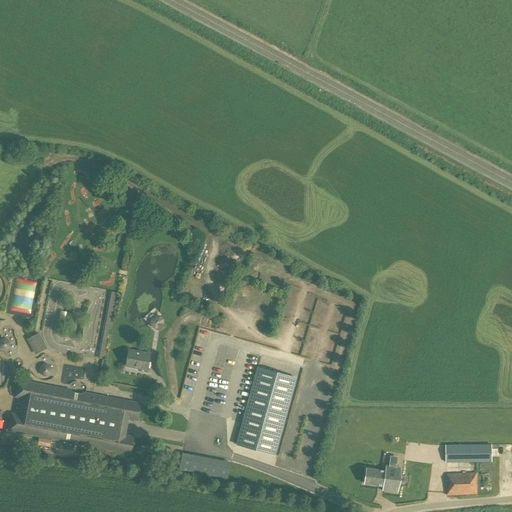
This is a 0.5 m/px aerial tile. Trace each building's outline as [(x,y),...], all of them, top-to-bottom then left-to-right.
[(19,279),(13,309),(33,313),(39,282),(19,279)] [(111,330),(112,323),(110,322),(116,293),(110,291),(97,358),(103,359),(109,330),(111,330)] [(147,370),(150,354),(128,350),(125,366),(147,370)] [(296,378),(257,367),(236,444),(275,455),(296,378)] [(137,420),(140,404),(18,383),(15,399),(21,400),(18,418),(12,417),(9,432),(132,453),(134,438),(125,436),(128,418),(133,419),(137,420)] [(6,418),(7,410),(0,408),(0,437),(5,439),(9,419),(6,418)] [(445,463),(492,462),(491,444),(445,445),(445,463)] [(184,456),(181,470),(232,479),(234,465),(184,456)] [(412,469),(413,459),(403,458),(402,468),(386,466),(386,472),(366,469),(364,484),(384,486),(383,491),(427,496),(431,472),(412,469)] [(446,496),(477,494),(477,473),(446,474),(446,482),(448,482),(448,489),(446,490),(446,496)]
